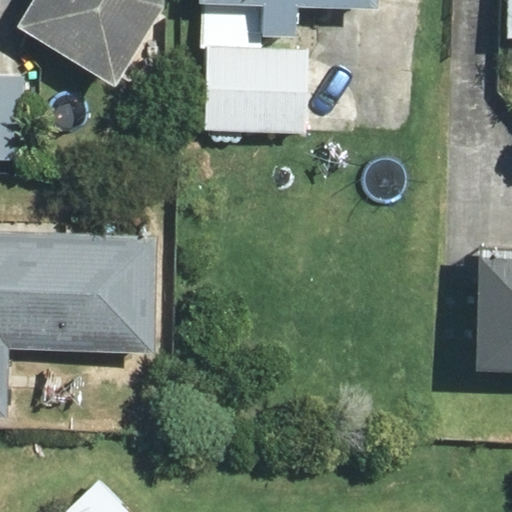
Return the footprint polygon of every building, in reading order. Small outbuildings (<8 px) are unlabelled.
[(23,0),(6,28),(102,88),(155,4),(154,0),(23,0)] [(291,41),(292,6),(369,8),(369,0),(189,0),(189,3),(255,5),(254,40),(291,41)] [(511,0),(501,0),(500,38),(511,37),(511,0)] [(364,50),(204,41),(199,133),(359,141),(364,50)] [(40,74),(0,71),(0,163),(33,166),(40,74)] [(150,229),(0,223),(0,417),(3,417),(5,347),(146,351),(150,229)] [(511,251),(471,251),(466,371),(511,373),(511,251)] [(132,511),(101,476),(60,511),(132,511)]
